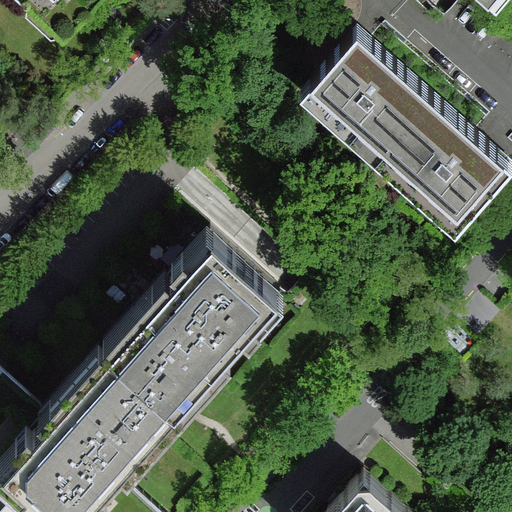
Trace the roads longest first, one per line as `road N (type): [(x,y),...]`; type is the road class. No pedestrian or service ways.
road 1 (residential): [(275,511),(511,232)]
road 2 (residential): [(213,0),(50,166),(24,176),(0,202)]
